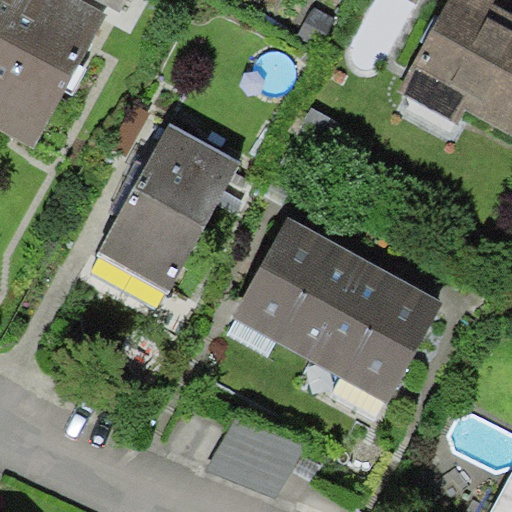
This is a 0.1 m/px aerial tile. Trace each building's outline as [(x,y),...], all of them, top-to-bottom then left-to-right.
[(0,0),(0,137),(30,154),(104,21),(65,0),(0,0)] [(488,0),(436,0),(448,6),(411,72),(511,128),(511,21),(485,7),(488,0)] [(234,172),(166,135),(95,264),(162,301),(234,172)] [(434,306),(282,227),(231,325),(382,404),(434,306)] [(303,452),(229,424),(199,475),(271,502),(303,452)] [(511,511),(511,474),(508,473),(489,511),(511,511)]
